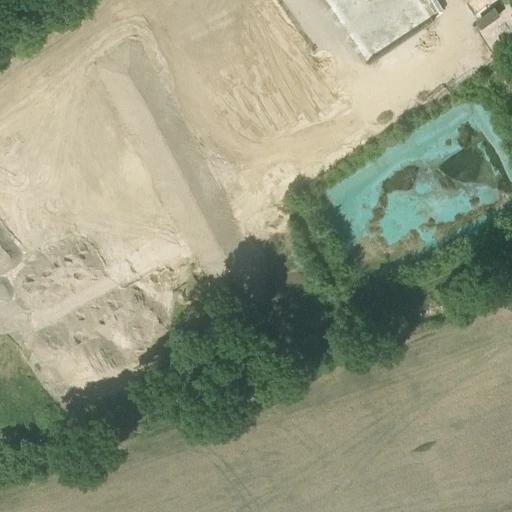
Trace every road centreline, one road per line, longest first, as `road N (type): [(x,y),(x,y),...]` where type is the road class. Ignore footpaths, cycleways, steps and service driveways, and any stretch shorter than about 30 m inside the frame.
road 1 (residential): [(44,511),(399,377)]
road 2 (residential): [(294,0),(422,234)]
road 3 (residential): [(0,86),(124,0)]
road 4 (residential): [(0,230),(69,358)]
road 5 (residential): [(399,377),(451,511)]
road 6 (residential): [(399,377),(511,335)]
